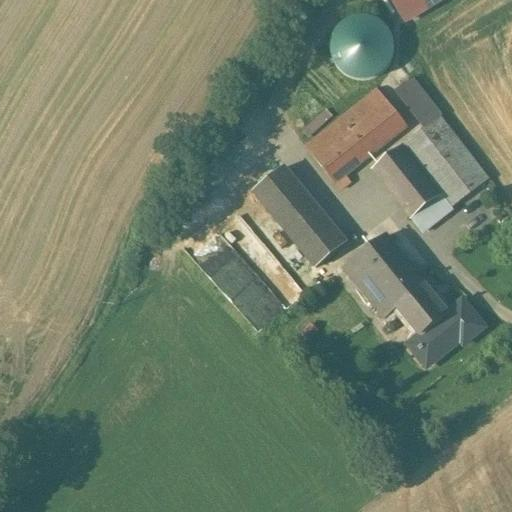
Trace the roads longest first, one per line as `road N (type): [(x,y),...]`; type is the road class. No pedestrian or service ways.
road 1 (unclassified): [(508,316),(380,208),(340,199),(267,132)]
road 2 (unclassified): [(330,0),(267,132)]
